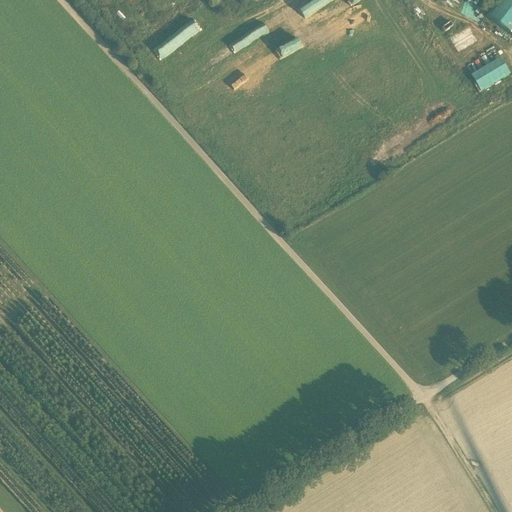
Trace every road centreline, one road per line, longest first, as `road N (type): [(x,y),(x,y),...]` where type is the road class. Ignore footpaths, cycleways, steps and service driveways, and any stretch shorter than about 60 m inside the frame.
road 1 (track): [(63,0),(422,398)]
road 2 (track): [(240,511),(511,342)]
road 3 (track): [(494,511),(422,398)]
